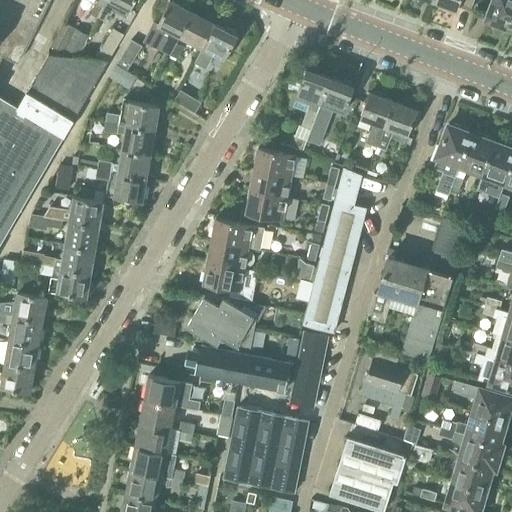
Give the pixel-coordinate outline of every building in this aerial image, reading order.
[(49,0),(0,0),(0,59),(2,55),(18,63),(49,0)] [(97,0),(90,13),(96,16),(104,0),(97,0)] [(127,18),(130,11),(135,0),(104,0),(96,16),(105,21),(109,13),(111,14),(113,11),(127,18)] [(180,35),(192,11),(189,10),(190,8),(183,4),(181,6),(169,0),(158,23),(154,20),(144,41),(157,48),(167,29),(180,35)] [(433,0),(436,1),(436,3),(445,7),(446,4),(458,9),(460,4),(471,8),(474,0),(433,0)] [(511,28),(511,25),(511,0),(495,0),(488,19),(511,28)] [(192,11),(180,35),(201,46),(214,23),(213,22),(213,20),(205,16),(203,17),(192,11)] [(64,53),(65,49),(78,57),(90,35),(64,22),(51,46),(64,53)] [(214,23),(201,46),(203,47),(195,62),(207,68),(215,53),(225,58),(237,35),(234,33),(234,31),(227,27),(225,28),(214,23)] [(109,59),(110,59),(124,34),(113,27),(95,58),(109,59)] [(117,65),(128,71),(141,45),(131,39),(116,65),(117,65)] [(176,43),(170,55),(177,58),(183,46),(176,43)] [(0,244),(64,135),(74,118),(74,119),(109,59),(49,55),(18,107),(0,95),(0,244)] [(128,71),(117,65),(111,76),(131,88),(138,77),(128,71)] [(321,102),(331,77),(306,68),(296,94),(292,92),(287,104),(306,111),(300,126),(311,130),(314,121),(319,109),(321,102)] [(331,77),(321,102),(345,111),(354,86),(331,77)] [(174,99),(196,111),(201,102),(180,89),(174,99)] [(376,145),(377,143),(393,100),(370,92),(361,118),(375,123),(372,131),(375,132),(371,143),(376,145)] [(120,123),(126,124),(156,129),(160,105),(124,99),(121,114),(120,123)] [(418,110),(393,100),(377,143),(376,145),(387,149),(394,130),(409,135),(418,110)] [(106,121),(120,123),(121,114),(108,112),(106,121)] [(120,123),(106,121),(105,129),(118,131),(120,123)] [(152,152),(156,129),(126,124),(120,123),(118,131),(125,133),(122,147),(152,152)] [(449,123),(440,146),(436,145),(431,159),(436,161),(434,168),(443,171),(436,190),(448,195),(450,190),(455,176),(459,164),(471,132),(449,123)] [(287,132),(283,143),(303,151),(304,147),(307,140),(287,132)] [(459,164),(483,173),(495,140),(471,132),(459,164)] [(511,164),(511,146),(495,140),(483,173),(497,178),(506,181),(511,164)] [(151,153),(152,152),(122,147),(120,163),(113,162),(112,169),(112,171),(147,178),(151,153)] [(258,147),(254,168),(292,175),(296,154),(258,147)] [(354,170),(363,173),(365,174),(370,161),(358,158),(354,170)] [(98,167),(112,169),(113,162),(99,160),(98,167)] [(72,165),(61,164),(57,187),(68,188),(72,165)] [(147,178),(112,171),(112,169),(98,167),(97,168),(90,166),(88,175),(96,176),(96,178),(116,182),(114,197),(143,202),(147,178)] [(363,173),(354,170),(344,166),(302,324),(335,332),(367,206),(355,204),(363,173)] [(332,166),(328,181),(336,184),(340,168),(332,166)] [(292,175),(254,168),(250,189),(287,196),(292,175)] [(463,179),(455,176),(450,190),(451,190),(458,193),(463,179)] [(336,184),(328,181),(323,198),(331,200),(336,184)] [(287,197),(287,196),(250,189),(246,212),(283,219),(295,221),(299,199),(287,197)] [(436,190),(435,194),(447,199),(448,195),(436,190)] [(510,196),(501,193),(496,207),(504,210),(510,196)] [(50,205),(44,216),(64,219),(70,220),(99,225),(103,200),(74,195),(72,209),(50,205)] [(322,203),(318,219),(315,230),(323,231),(330,205),(322,203)] [(62,228),(64,219),(44,216),(31,213),(29,227),(48,230),(48,226),(62,228)] [(249,246),(249,247),(261,249),(265,227),(216,218),(212,238),(249,246)] [(70,220),(66,243),(95,248),(99,225),(70,220)] [(249,249),(249,247),(249,246),(212,238),(208,261),(245,268),(245,266),(248,266),(250,266),(252,264),(253,263),(254,261),(255,259),(255,257),(255,255),(254,253),(252,251),(251,250),(249,249)] [(307,258),(315,260),(320,244),(312,241),(307,258)] [(95,248),(66,243),(63,259),(44,255),(44,254),(23,250),(21,260),(41,264),(91,272),(95,248)] [(388,248),(387,251),(388,252),(389,253),(388,256),(396,258),(398,251),(388,248)] [(511,251),(502,248),(499,259),(511,262),(511,251)] [(460,252),(458,258),(465,260),(467,254),(460,252)] [(388,256),(378,289),(380,290),(417,301),(413,314),(402,353),(429,360),(453,275),(396,258),(388,256)] [(302,279),(310,282),(314,265),(307,263),(301,258),(299,259),(298,278),(302,279)] [(4,259),(3,264),(0,281),(14,284),(18,261),(4,259)] [(511,262),(499,259),(496,267),(510,271),(509,273),(511,273),(511,262)] [(245,268),(208,261),(204,283),(241,290),(245,268)] [(91,272),(41,264),(40,273),(52,274),(51,276),(52,277),(50,291),(87,297),(91,272)] [(19,276),(16,289),(18,290),(30,292),(33,278),(19,276)] [(310,282),(302,279),(298,295),(306,297),(310,282)] [(14,314),(43,320),(47,295),(30,292),(18,290),(14,314)] [(207,294),(194,315),(255,328),(255,327),(267,306),(227,299),(224,297),(223,298),(209,295),(207,294)] [(487,296),(485,305),(499,309),(502,301),(487,296)] [(483,313),(497,317),(499,309),(485,305),(483,313)] [(496,334),(504,336),(511,338),(511,313),(499,309),(497,317),(493,333),(496,334)] [(12,324),(10,338),(39,343),(43,320),(14,314),(7,314),(0,312),(0,320),(6,322),(5,323),(12,324)] [(251,350),(255,328),(194,315),(188,325),(192,327),(191,338),(193,339),(251,350)] [(165,335),(166,326),(156,324),(154,332),(165,335)] [(166,326),(165,335),(175,337),(177,328),(166,326)] [(314,406),(328,335),(305,331),(291,401),(314,406)] [(492,348),(488,347),(486,355),(486,356),(497,359),(511,363),(511,338),(504,336),(496,334),(492,348)] [(10,338),(5,362),(35,367),(39,343),(10,338)] [(486,355),(488,347),(474,342),(473,343),(468,342),(465,341),(462,349),(471,352),(475,353),(486,356),(486,355)] [(438,342),(432,361),(443,364),(449,345),(438,342)] [(285,390),(291,362),(264,356),(257,355),(256,355),(253,354),(201,344),(200,350),(193,348),(191,354),(190,358),(190,365),(196,366),(195,372),(285,390)] [(254,348),(253,354),(256,355),(257,355),(264,356),(265,350),(254,348)] [(511,388),(511,363),(497,359),(486,356),(475,353),(473,360),(482,362),(477,377),(490,381),(490,382),(511,388)] [(418,373),(405,370),(372,360),(360,394),(393,405),(389,417),(398,419),(402,408),(407,393),(411,395),(418,373)] [(30,392),(35,367),(5,362),(1,387),(30,392)] [(430,373),(423,397),(435,400),(441,376),(430,373)] [(145,398),(176,404),(175,405),(199,410),(201,401),(190,398),(193,383),(180,381),(180,380),(149,374),(145,398)] [(477,398),(473,411),(506,421),(511,401),(511,395),(452,379),(449,388),(460,391),(460,393),(477,398)] [(228,381),(222,413),(232,415),(238,383),(228,381)] [(171,428),(175,405),(176,404),(145,398),(140,422),(171,428)] [(238,406),(224,476),(224,477),(294,491),(309,420),(238,406)] [(500,443),(506,421),(473,411),(470,424),(458,421),(457,422),(443,418),(441,426),(467,433),(470,434),(500,443)] [(222,413),(218,435),(229,437),(233,416),(232,416),(232,415),(222,413)] [(182,421),(180,430),(192,433),(194,424),(182,421)] [(135,446),(166,452),(171,428),(140,422),(135,446)] [(464,444),(460,457),(493,467),(496,468),(503,444),(500,443),(470,434),(467,433),(441,426),(438,435),(453,439),(452,440),(464,444)] [(180,430),(178,440),(190,442),(192,433),(180,430)] [(384,510),(391,491),(398,494),(402,483),(398,482),(407,454),(348,435),(329,493),(361,503),(384,510)] [(414,443),(407,466),(412,468),(413,462),(418,460),(426,462),(430,459),(433,448),(414,443)] [(135,446),(130,469),(183,480),(185,470),(163,466),(166,452),(135,446)] [(453,480),(486,490),(493,467),(460,457),(453,480)] [(181,488),(183,480),(130,469),(126,493),(157,499),(160,484),(181,488)] [(197,472),(195,482),(208,485),(210,475),(197,472)] [(474,511),(479,511),(486,490),(453,480),(446,504),(474,511)] [(420,496),(435,501),(437,492),(422,488),(422,489),(414,486),(412,493),(420,496)] [(248,492),(246,502),(255,504),(257,494),(248,492)] [(153,511),(157,499),(126,493),(121,511),(153,511)] [(205,508),(206,499),(197,497),(195,506),(205,508)] [(269,508),(287,511),(289,511),(292,501),(272,497),(269,508)] [(243,511),(245,503),(233,501),(230,511),(243,511)] [(314,501),(313,507),(326,510),(327,507),(328,504),(314,501)] [(325,511),(349,511),(351,507),(328,503),(328,504),(327,507),(326,510),(325,511)]
